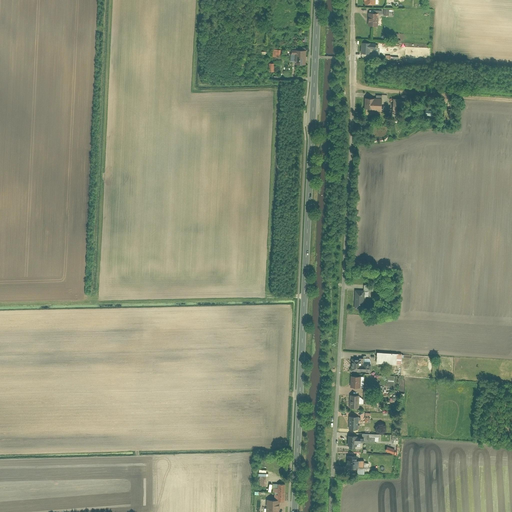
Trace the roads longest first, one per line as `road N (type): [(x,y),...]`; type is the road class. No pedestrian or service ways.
road 1 (tertiary): [(294,511),(317,0)]
road 2 (unclassified): [(331,511),(353,0)]
road 3 (track): [(352,88),(511,99)]
